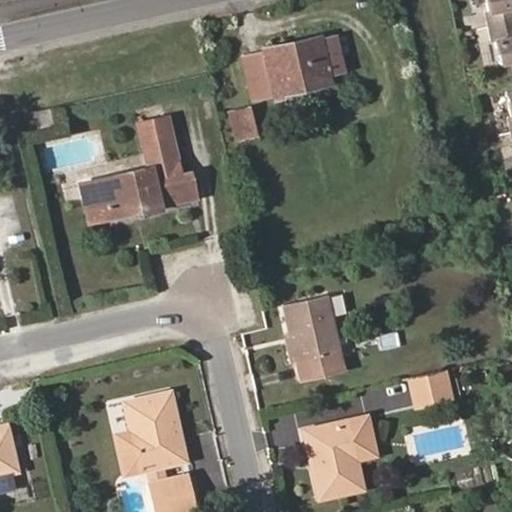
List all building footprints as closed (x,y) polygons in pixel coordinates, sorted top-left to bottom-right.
[(511,0),(488,0),(490,9),(487,10),(490,25),(511,20),(511,0)] [(511,59),(511,20),(490,25),(493,40),(497,39),(501,62),(511,59)] [(345,72),(336,33),(320,37),(319,35),(262,48),(262,50),(243,54),(253,101),(273,96),(272,92),(330,79),(329,75),(345,72)] [(256,136),(249,106),(228,111),(236,141),(256,136)] [(53,124),(49,107),(33,111),(37,128),(53,124)] [(174,145),(167,116),(137,123),(144,152),(174,145)] [(177,160),(174,145),(144,152),(147,167),(177,160)] [(196,197),(190,172),(181,174),(177,160),(147,167),(79,182),(89,223),(131,213),(139,211),(140,214),(160,209),(160,206),(196,197)] [(344,371),(326,294),(282,304),(289,335),(295,360),(300,381),(344,371)] [(295,360),(289,335),(285,336),(290,361),(295,360)] [(511,375),(511,364),(493,367),(496,378),(511,375)] [(451,398),(444,369),(409,378),(415,406),(451,398)] [(185,460),(170,392),(123,402),(130,431),(139,470),(185,460)] [(375,455),(366,415),(346,420),(355,459),(375,455)] [(355,459),(346,420),(303,430),(318,499),(362,489),(355,459)] [(0,474),(17,471),(8,427),(0,428),(0,474)] [(139,470),(130,431),(115,434),(124,474),(139,470)] [(191,511),(194,511),(186,476),(149,484),(155,511),(191,511)]
